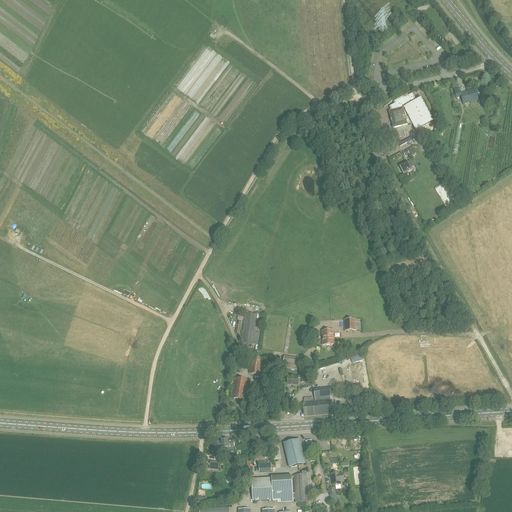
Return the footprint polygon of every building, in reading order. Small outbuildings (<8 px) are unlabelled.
[(461,96),(463,104),(478,100),(476,89),(461,94),(459,89),(454,90),(456,98),(461,96)] [(394,102),(395,104),(396,106),(392,108),(393,111),(390,112),(393,128),(407,125),(407,124),(412,123),(416,130),(433,122),(422,100),(417,102),(413,94),(409,96),(408,95),(394,102)] [(457,125),(454,143),(459,144),(462,126),(457,125)] [(400,147),(413,139),(411,136),(409,138),(401,142),(399,138),(398,132),(394,132),(396,139),(400,147)] [(413,147),(403,152),(405,157),(410,155),(411,157),(416,155),(416,154),(416,153),(415,151),(413,147)] [(408,162),(400,166),(404,174),(405,174),(406,176),(409,174),(408,172),(412,170),(411,168),(414,167),(410,161),(408,162)] [(259,345),(262,321),(257,321),(257,315),(258,315),(245,313),(242,343),(259,345)] [(356,331),(356,330),(356,319),(344,320),(345,332),(356,331)] [(335,345),(334,330),(322,331),(322,346),(335,345)] [(305,360),(285,357),(283,368),(299,371),(299,372),(302,373),(302,371),(303,371),(305,360)] [(270,370),(271,363),(263,362),(263,359),(252,358),(250,374),(261,376),(260,380),(259,380),(259,384),(267,384),(267,381),(268,381),(270,370)] [(288,375),(285,375),(285,380),(288,380),(288,384),(297,385),(298,377),(288,377),(288,375)] [(242,393),(246,394),(248,380),(236,378),(234,390),(237,391),(237,394),(241,395),(242,393)] [(314,399),(304,400),(303,400),(303,402),(305,417),(331,414),(329,400),(329,399),(331,399),(330,388),(314,390),(315,400),(316,400),(316,401),(314,401),(314,399)] [(245,400),(246,394),(242,393),(241,395),(237,394),(237,391),(234,390),(233,399),(245,400)] [(228,440),(225,441),(225,449),(227,449),(227,450),(233,450),(233,448),(235,448),(234,441),(228,441),(228,440)] [(284,444),(289,468),(305,464),(300,440),(296,441),(296,442),(288,443),(284,444)] [(225,449),(225,441),(221,441),(222,442),(215,442),(215,449),(222,448),(222,449),(225,449)] [(302,475),(294,475),(295,494),(295,499),(295,503),(298,503),(298,508),(306,507),(306,502),(309,502),(307,475),(306,475),(306,472),(302,472),(302,475)] [(342,474),(339,474),(339,473),(331,474),(333,485),(341,484),(340,482),(343,481),(342,474)] [(293,500),(293,499),(293,494),(292,476),(272,477),(272,478),(252,479),(252,484),(253,498),(253,501),(273,500),(273,502),(278,501),(278,503),(293,502),(293,500)]
